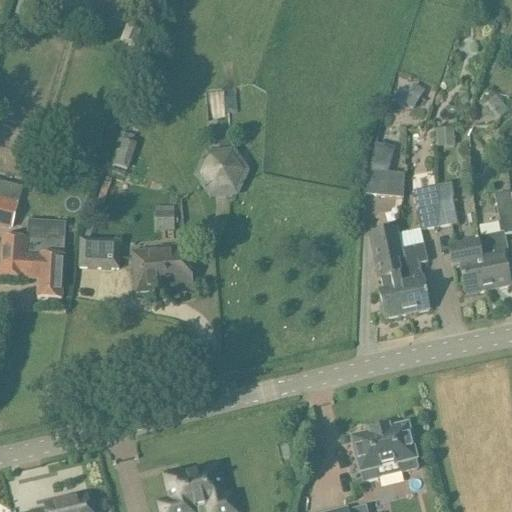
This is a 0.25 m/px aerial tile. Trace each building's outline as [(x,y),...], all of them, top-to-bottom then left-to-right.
[(143,34),(128,28),(121,45),(136,52),(143,34)] [(425,91),(414,85),(403,105),(414,111),(425,91)] [(509,113),(493,95),(482,105),(498,123),(509,113)] [(454,149),(453,131),(436,132),(437,150),(454,149)] [(229,151),(228,135),(209,136),(210,153),(206,154),(195,178),(211,200),(238,197),(249,173),(233,151),(229,151)] [(394,151),(376,146),(369,173),(363,197),(403,201),(405,177),(388,175),(394,151)] [(454,200),(452,187),(413,194),(422,234),(458,227),(452,200),(454,200)] [(511,236),(511,200),(511,197),(511,195),(494,198),(503,236),(479,240),(488,293),(509,289),(503,255),(508,254),(505,237),(511,236)] [(18,206),(0,201),(0,226),(13,230),(18,206)] [(174,215),(156,214),(156,233),(174,233),(174,215)] [(386,323),(409,318),(398,272),(407,270),(403,252),(398,231),(395,232),(394,226),(380,228),(381,235),(369,237),(379,283),(381,282),(383,291),(379,291),(386,323)] [(38,301),(62,303),(64,259),(42,258),(42,245),(27,244),(27,242),(3,240),(0,281),(24,282),(25,280),(39,281),(38,301)] [(488,293),(479,240),(463,243),(464,249),(450,252),(453,271),(462,269),(467,296),(488,293)] [(118,243),(81,243),(81,266),(118,265),(118,243)] [(398,272),(409,318),(430,314),(420,267),(428,266),(424,247),(403,252),(407,270),(398,272)] [(169,289),(170,294),(192,292),(188,248),(171,250),(171,257),(152,259),(151,256),(133,257),(136,296),(160,293),(160,290),(169,289)] [(416,463),(407,428),(389,432),(388,429),(369,434),(369,437),(351,441),(359,476),(360,476),(363,486),(417,473),(414,463),(416,463)] [(297,459),(295,448),(282,451),(285,462),(297,459)] [(225,502),(217,471),(185,478),(184,476),(166,480),(172,505),(160,508),(161,511),(192,511),(207,507),(208,511),(234,511),(232,500),(225,502)] [(89,511),(87,499),(45,509),(45,511),(89,511)]
